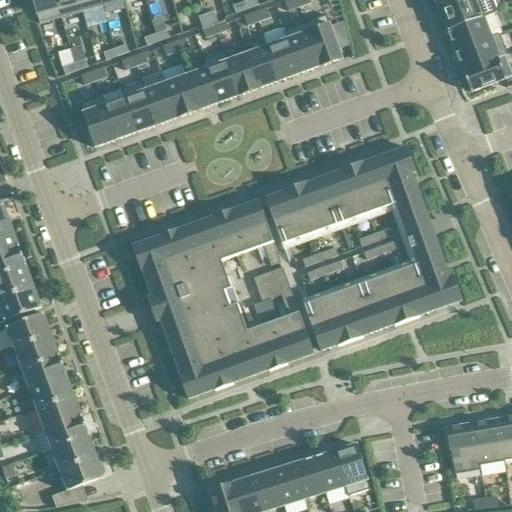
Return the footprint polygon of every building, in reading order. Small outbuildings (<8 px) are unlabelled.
[(61,19),(55,0),(33,0),(40,25),(61,19)] [(82,13),(78,0),(55,0),(61,19),(82,13)] [(103,8),(101,0),(78,0),(82,13),(103,8)] [(256,0),(252,0),(244,3),(247,11),(259,6),(256,0)] [(299,8),(296,0),(293,0),(285,3),(288,12),(299,8)] [(311,4),(309,0),(296,0),(299,8),(311,4)] [(435,0),(440,12),(471,0),(435,0)] [(492,0),(471,0),(440,12),(448,32),(483,19),(497,13),(492,0)] [(247,11),(244,3),(233,7),(236,15),(247,11)] [(270,19),(267,10),(255,14),(259,23),(270,19)] [(214,12),(206,15),(210,26),(218,24),(214,12)] [(259,23),(255,14),(244,18),(247,27),(259,23)] [(210,26),(206,15),(198,18),(203,29),(210,26)] [(326,16),(305,24),(321,68),(342,60),(326,16)] [(490,39),(483,19),(448,32),(448,33),(456,52),(490,39)] [(228,31),(226,24),(225,22),(214,26),(217,35),(228,31)] [(321,68),(305,24),(284,31),(287,41),(288,40),(300,75),(321,68)] [(217,35),(214,26),(203,30),(206,39),(217,35)] [(167,31),(156,35),(158,43),(170,38),(167,31)] [(158,43),(156,35),(144,39),(147,47),(158,43)] [(498,59),(490,39),(456,52),(463,71),(463,72),(498,59)] [(189,49),(186,40),(174,44),(178,53),(189,49)] [(288,40),(287,41),(268,48),(280,83),(300,75),(288,40)] [(178,53),(174,44),(163,48),(166,57),(178,53)] [(126,46),(115,50),(118,57),(129,53),(126,46)] [(280,83),(268,48),(247,55),(260,90),(280,83)] [(118,57),(115,50),(103,54),(106,62),(118,57)] [(227,62),(228,62),(224,53),(203,61),(206,70),(207,70),(219,105),(239,97),(227,62)] [(148,64),(144,54),(133,59),(136,68),(148,64)] [(247,55),(228,62),(227,62),(239,97),(260,90),(247,55)] [(471,93),(511,77),(511,73),(505,56),(498,59),(463,72),(471,93)] [(136,68),(133,59),(122,63),(125,72),(136,68)] [(85,60),(74,64),(77,72),(88,68),(85,60)] [(77,72),(74,64),(63,68),(65,76),(77,72)] [(107,78),(104,69),(92,73),(96,82),(107,78)] [(207,70),(206,70),(186,77),(199,112),(219,105),(207,70)] [(96,82),(92,73),(81,77),(85,87),(96,82)] [(199,112),(186,77),(166,84),(178,119),(199,112)] [(145,92),(146,91),(143,82),(121,90),(124,99),(125,99),(137,134),(158,127),(145,92)] [(178,119),(166,84),(146,91),(145,92),(158,127),(178,119)] [(104,106),(105,106),(102,97),(80,105),(86,122),(82,123),(86,133),(90,132),(96,149),(117,141),(104,106)] [(124,99),(105,106),(104,106),(117,141),(137,134),(125,99),(124,99)] [(395,205),(402,225),(417,266),(304,306),(321,353),(338,346),(338,347),(363,339),(363,337),(364,337),(394,326),(395,327),(419,318),(419,317),(462,302),(453,277),(450,278),(426,214),(412,175),(416,173),(407,149),(364,164),(363,163),(339,172),(339,173),(307,184),(307,183),(282,192),(283,193),(266,199),(282,246),(395,205)] [(222,262),(263,247),(274,243),(259,202),(232,212),(232,210),(213,217),(214,218),(178,231),(177,230),(159,237),(159,238),(133,247),(142,272),(143,272),(152,297),(147,299),(152,313),(156,323),(161,322),(180,375),(179,376),(188,400),(215,391),(215,392),(233,385),(233,384),(269,371),(269,372),(288,366),(287,365),(314,355),(299,314),(289,317),(247,332),(222,262)] [(0,230),(11,226),(4,207),(3,205),(0,206),(0,230)] [(0,253),(18,247),(11,226),(0,230),(0,253)] [(395,236),(392,229),(381,233),(383,240),(395,236)] [(383,240),(381,233),(370,237),(373,244),(383,240)] [(373,244),(370,237),(359,241),(361,248),(373,244)] [(399,249),(397,242),(385,246),(388,253),(399,249)] [(276,250),(274,243),(263,247),(266,254),(276,250)] [(388,253),(385,246),(375,250),(377,257),(388,253)] [(19,247),(18,247),(0,253),(0,276),(26,267),(19,247)] [(335,249),(324,253),(327,261),(338,257),(335,249)] [(268,260),(278,256),(276,250),(266,254),(268,260)] [(377,257),(375,250),(363,254),(366,261),(377,257)] [(327,261),(324,253),(313,257),(316,264),(327,261)] [(281,263),(278,256),(268,260),(271,267),(281,263)] [(316,264),(313,257),(302,261),(305,268),(316,264)] [(343,270),(340,262),(329,266),(332,274),(343,270)] [(332,274),(329,266),(318,270),(321,278),(332,274)] [(0,299),(33,287),(26,267),(0,276),(0,299)] [(286,278),(283,269),(273,272),(276,281),(286,278)] [(321,278),(318,270),(307,274),(310,282),(321,278)] [(279,290),(276,281),(273,272),(253,279),(262,303),(281,296),(279,290)] [(289,287),(286,278),(276,281),(279,290),(289,287)] [(41,307),(33,287),(0,299),(0,310),(4,321),(3,321),(4,322),(42,308),(41,307)] [(292,295),(289,287),(279,290),(281,296),(282,299),(292,295)] [(285,308),(295,304),(292,295),(282,299),(285,308)] [(299,314),(295,304),(285,308),(289,317),(299,314)] [(7,330),(14,349),(51,335),(44,316),(44,314),(6,328),(7,330)] [(59,356),(51,335),(14,349),(22,369),(59,356)] [(59,356),(22,369),(29,390),(66,376),(67,376),(59,356)] [(74,396),(66,376),(29,390),(37,410),(74,396)] [(81,417),(74,396),(37,410),(44,430),(82,417),(81,416),(81,417)] [(89,437),(82,417),(44,430),(52,451),(89,437)] [(511,460),(511,418),(497,421),(504,462),(511,460)] [(504,462),(497,421),(472,425),(479,466),(480,466),(504,462)] [(479,466),(472,425),(446,429),(454,475),(481,471),(480,466),(479,466)] [(96,457),(89,437),(52,451),(59,471),(96,457)] [(370,490),(356,446),(335,453),(346,488),(345,488),(348,497),(370,490)] [(346,488),(335,453),(314,459),(325,494),(345,488),(346,488)] [(98,462),(96,457),(59,471),(66,490),(66,491),(67,492),(52,497),(56,509),(88,502),(87,501),(79,503),(75,489),(104,478),(104,477),(103,477),(103,475),(105,474),(100,461),(98,462)] [(325,494),(314,459),(294,466),(305,501),(325,494)] [(12,465),(2,468),(6,480),(15,477),(12,465)] [(305,501),(294,466),(273,472),(284,507),(305,501)] [(269,511),(284,507),(273,472),(252,478),(262,511),(269,511)] [(262,511),(252,478),(232,485),(240,511),(262,511)] [(240,511),(232,485),(210,492),(216,511),(240,511)] [(498,508),(497,499),(485,500),(486,510),(498,508)] [(486,510),(485,500),(473,501),(474,511),(486,510)]
